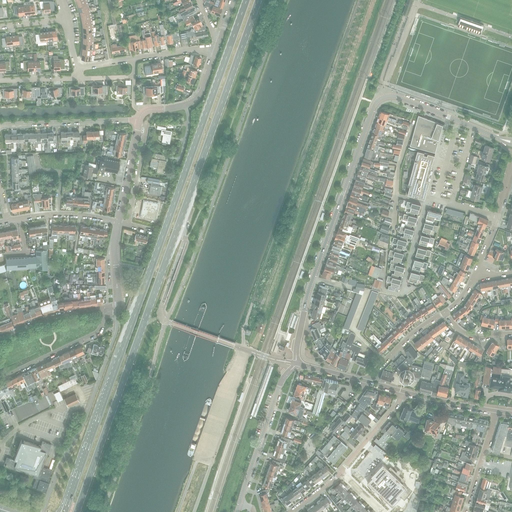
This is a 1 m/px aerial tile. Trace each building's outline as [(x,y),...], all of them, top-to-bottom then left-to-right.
[(408,15),(412,0),(407,0),(403,14),(408,15)] [(50,12),(50,10),(54,10),(53,1),(52,1),(50,1),(48,1),(47,1),(45,1),(43,1),(44,12),(50,12)] [(180,13),(186,10),(188,8),(193,6),(190,1),(187,2),(183,4),(184,7),(178,10),(180,13)] [(31,14),(30,12),(35,12),(34,3),(23,5),(25,15),(31,14)] [(18,14),(18,15),(25,15),(23,5),(13,6),(14,14),(18,14)] [(188,13),(182,16),(184,20),(190,17),(189,15),(196,11),(193,6),(188,8),(186,10),(188,13)] [(220,16),(222,9),(213,6),(211,12),(216,13),(216,14),(220,16)] [(190,17),(184,20),(186,25),(191,22),(194,28),(191,30),(191,31),(199,30),(198,27),(203,25),(199,17),(195,19),(193,15),(190,17)] [(483,25),(460,17),(457,26),(480,34),(483,25)] [(205,31),(205,29),(199,30),(191,31),(186,32),(187,37),(192,36),(193,40),(197,39),(197,37),(207,35),(207,30),(205,31)] [(167,35),(166,30),(164,31),(165,39),(166,39),(167,43),(173,42),(173,40),(179,38),(178,33),(167,35)] [(39,32),(40,34),(36,34),(37,43),(47,41),(46,31),(39,32)] [(57,40),(56,32),(52,32),(52,31),(46,31),(47,41),(57,40)] [(155,35),(154,31),(151,31),(152,37),(153,37),(154,45),(160,44),(158,36),(158,35),(155,35)] [(23,44),(22,36),(18,36),(18,34),(12,35),(13,45),(23,44)] [(141,47),(140,39),(139,34),(135,35),(136,36),(127,38),(129,48),(132,47),(132,49),(141,47)] [(6,36),(6,37),(2,38),(3,46),(13,45),(12,35),(6,36)] [(117,46),(116,43),(110,45),(112,53),(126,50),(125,48),(126,48),(125,46),(125,45),(117,46)] [(199,57),(191,54),(188,62),(198,65),(199,64),(201,57),(200,57),(201,56),(199,56),(199,57)] [(54,70),(60,69),(60,68),(64,68),(64,60),(64,59),(62,59),(61,59),(59,58),(58,58),(58,56),(53,56),(54,70)] [(28,69),(28,70),(34,70),(33,60),(23,60),(23,69),(28,69)] [(40,70),(40,69),(44,68),(44,60),(33,60),(34,70),(40,70)] [(0,71),(5,71),(5,70),(10,69),(9,61),(0,61),(0,71)] [(146,74),(162,72),(161,62),(151,63),(151,65),(144,66),(146,74)] [(185,73),(195,76),(197,70),(195,69),(196,67),(189,64),(188,64),(185,64),(184,67),(187,68),(187,67),(190,68),(189,71),(186,70),(185,73)] [(186,81),(192,83),(195,76),(185,73),(184,76),(187,77),(186,81)] [(130,94),(130,85),(131,85),(131,84),(115,85),(116,85),(116,94),(130,94)] [(106,94),(106,86),(108,85),(90,86),(91,86),(91,95),(96,95),(96,94),(106,94)] [(28,88),(25,87),(23,86),(24,87),(23,89),(22,89),(22,95),(24,95),(24,98),(37,97),(37,95),(39,95),(39,87),(40,87),(40,86),(38,87),(35,86),(33,87),(31,87),(28,88)] [(84,95),(84,86),(85,86),(68,86),(68,87),(69,87),(69,95),(84,95)] [(146,95),(151,96),(151,86),(143,87),(143,93),(146,93),(146,95)] [(151,86),(151,96),(157,95),(157,92),(160,92),(159,86),(151,86)] [(61,96),(61,87),(62,87),(47,87),(48,87),(48,96),(61,96)] [(17,97),(16,88),(18,88),(1,88),(1,89),(2,89),(3,97),(17,97)] [(390,120),(391,118),(389,117),(388,118),(389,113),(380,110),(378,116),(390,120)] [(440,134),(443,124),(418,115),(410,145),(435,152),(438,142),(437,142),(440,134)] [(387,121),(393,124),(394,121),(390,120),(378,116),(377,121),(385,124),(387,120),(388,120),(387,121)] [(387,130),(388,128),(385,128),(385,129),(384,128),(385,124),(377,121),(375,126),(384,129),(387,130)] [(169,143),(171,131),(165,130),(166,127),(157,126),(156,129),(161,130),(161,134),(163,135),(162,141),(166,142),(166,143),(169,143)] [(382,133),(384,129),(375,126),(373,132),(382,135),(385,135),(386,134),(383,132),(383,134),(382,133)] [(125,139),(126,134),(118,132),(118,131),(109,129),(105,129),(105,135),(108,136),(115,137),(125,139)] [(92,131),(93,138),(99,138),(99,141),(102,141),(102,134),(99,134),(99,130),(92,131)] [(79,135),(79,131),(73,132),(73,139),(79,138),(79,144),(82,144),(82,135),(79,135)] [(86,138),(93,138),(92,131),(86,131),(86,135),(83,135),(83,142),(86,142),(86,138)] [(49,143),(50,143),(50,140),(53,140),(53,142),(56,142),(56,135),(53,135),(53,132),(47,133),(47,143),(49,143)] [(58,142),(65,142),(67,142),(67,132),(60,132),(61,135),(57,135),(58,142)] [(379,140),(381,136),(373,132),(371,137),(379,140)] [(483,151),(492,154),(493,148),(485,145),(483,151)] [(377,150),(373,149),(367,147),(364,155),(374,158),(376,153),(379,154),(380,151),(377,150)] [(427,155),(424,154),(424,152),(417,150),(415,158),(417,159),(417,161),(415,160),(408,184),(410,184),(407,194),(414,196),(415,194),(418,195),(418,197),(424,199),(427,191),(426,191),(427,189),(429,181),(428,180),(431,169),(432,166),(431,166),(432,165),(431,165),(432,163),(434,155),(428,153),(427,155)] [(490,160),(492,154),(483,151),(481,158),(490,160)] [(160,159),(161,155),(155,153),(154,158),(151,158),(150,166),(157,167),(156,172),(164,173),(166,160),(160,159)] [(93,167),(91,173),(97,174),(98,171),(104,172),(105,172),(105,171),(106,171),(106,172),(107,172),(107,171),(108,171),(108,172),(109,172),(110,172),(110,173),(111,173),(111,172),(112,172),(112,173),(113,173),(113,172),(114,173),(114,174),(115,174),(115,173),(116,173),(116,174),(117,174),(117,173),(118,169),(119,170),(120,166),(119,166),(120,162),(119,162),(120,161),(119,161),(119,162),(117,161),(117,160),(117,161),(115,161),(115,160),(115,161),(113,160),(113,159),(113,160),(111,160),(111,159),(111,160),(109,160),(109,159),(107,159),(108,158),(107,158),(107,157),(101,156),(101,158),(98,157),(96,164),(89,163),(88,166),(93,167)] [(361,165),(369,168),(372,161),(363,158),(361,165)] [(477,171),(486,173),(488,167),(479,164),(477,171)] [(91,173),(93,167),(88,166),(85,165),(83,176),(79,175),(78,178),(85,180),(86,176),(90,177),(91,173)] [(376,173),(368,170),(369,168),(361,165),(359,170),(375,176),(376,173)] [(374,179),(375,176),(359,170),(357,175),(365,178),(366,176),(374,179)] [(484,180),(486,173),(477,171),(476,177),(484,180)] [(355,181),(364,183),(365,178),(357,175),(355,181)] [(161,187),(158,186),(158,181),(147,179),(147,182),(153,183),(152,185),(150,185),(149,193),(159,195),(161,187)] [(19,187),(19,184),(22,184),(22,181),(19,181),(12,181),(12,188),(13,187),(13,190),(20,189),(20,187),(19,187)] [(104,191),(114,194),(115,188),(103,186),(104,184),(101,184),(101,187),(103,188),(102,191),(104,191)] [(472,190),(481,193),(482,186),(474,184),(472,190)] [(69,193),(69,189),(66,189),(67,186),(62,186),(62,192),(66,192),(65,196),(66,196),(66,205),(71,205),(72,195),(72,192),(69,193)] [(361,192),(362,192),(363,189),(362,189),(354,186),(352,191),(360,194),(361,192)] [(479,199),(481,193),(472,190),(470,197),(479,199)] [(365,196),(360,194),(352,191),(350,196),(358,199),(359,197),(364,199),(365,196)] [(27,197),(27,194),(24,195),(25,201),(22,201),(24,209),(29,208),(28,201),(32,200),(31,197),(27,197)] [(49,206),(48,198),(37,199),(37,194),(33,194),(33,197),(34,197),(35,202),(42,202),(42,207),(49,206)] [(366,208),(367,206),(357,202),(358,199),(350,196),(348,201),(365,208),(366,208)] [(13,201),(12,197),(10,198),(12,211),(18,210),(16,202),(16,200),(13,201)] [(364,213),(366,208),(365,208),(348,201),(346,206),(363,213),(364,213)] [(407,214),(414,216),(415,213),(418,214),(421,204),(407,201),(406,207),(411,208),(410,211),(408,211),(407,214)] [(155,217),(157,206),(151,205),(149,212),(141,210),(141,213),(147,214),(146,218),(150,219),(150,216),(155,217)] [(363,215),(363,213),(346,206),(344,212),(352,214),(352,215),(354,211),(363,215)] [(440,219),(441,213),(428,209),(425,219),(434,221),(435,218),(440,219)] [(351,220),(352,217),(351,217),(352,214),(344,212),(342,217),(351,220)] [(479,216),(476,215),(470,212),(469,217),(468,218),(474,221),(485,225),(486,226),(488,220),(480,216),(479,216)] [(414,216),(407,214),(404,213),(402,219),(407,220),(407,224),(405,223),(404,226),(411,228),(412,225),(415,226),(417,217),(414,216)] [(351,220),(342,217),(340,223),(348,225),(349,223),(350,223),(351,220)] [(474,223),(478,225),(476,228),(477,228),(483,231),(485,225),(474,221),(474,223)] [(436,231),(438,225),(425,222),(422,231),(430,233),(431,230),(436,231)] [(353,227),(348,225),(340,223),(339,228),(347,231),(351,232),(353,227)] [(49,239),(53,239),(54,239),(54,236),(57,236),(57,234),(58,225),(52,224),(51,236),(49,236),(49,239)] [(400,239),(407,240),(408,237),(411,238),(414,229),(411,228),(404,226),(400,225),(399,231),(404,233),(403,236),(401,235),(400,239)] [(107,236),(108,231),(103,230),(104,229),(98,228),(96,237),(100,237),(99,243),(102,244),(103,241),(102,241),(103,236),(107,236)] [(346,234),(347,231),(339,228),(337,233),(355,240),(357,241),(359,237),(349,234),(349,235),(346,234)] [(472,233),(481,237),(483,231),(477,228),(475,232),(472,231),(472,233)] [(12,237),(12,239),(13,239),(16,238),(17,242),(19,241),(17,229),(11,230),(12,237)] [(335,238),(346,242),(355,245),(356,240),(355,240),(337,233),(335,238)] [(388,242),(389,236),(382,233),(380,239),(388,242)] [(478,242),(481,237),(472,233),(471,235),(473,236),(472,240),(478,242)] [(146,243),(147,237),(136,234),(133,244),(136,244),(137,241),(146,243)] [(433,244),(435,238),(421,234),(419,243),(427,246),(428,242),(433,244)] [(407,240),(400,239),(393,237),(392,243),(397,244),(396,247),(394,247),(393,250),(400,252),(401,249),(404,250),(407,240)] [(437,245),(446,249),(449,243),(439,239),(437,245)] [(476,248),(478,242),(472,240),(470,239),(469,242),(468,245),(470,245),(476,248)] [(340,250),(341,246),(333,243),(331,249),(345,254),(349,255),(349,253),(344,251),(344,250),(342,250),(340,250)] [(466,246),(466,247),(468,248),(467,251),(473,254),(476,248),(470,245),(468,245),(467,244),(466,246)] [(430,256),(431,250),(418,246),(415,256),(423,258),(424,255),(430,256)] [(345,256),(345,254),(331,249),(329,254),(338,257),(339,254),(345,256)] [(401,262),(403,253),(400,252),(393,250),(390,249),(388,255),(394,256),(393,260),(391,259),(390,263),(391,263),(397,264),(398,261),(401,262)] [(506,253),(496,249),(495,251),(490,249),(488,255),(494,258),(494,256),(503,260),(506,253)] [(38,250),(36,250),(36,257),(6,258),(6,264),(6,269),(36,268),(36,269),(48,271),(47,250),(43,250),(38,250)] [(470,263),(472,257),(461,253),(459,259),(462,260),(470,263)] [(100,258),(100,255),(94,254),(94,261),(96,261),(96,264),(104,264),(104,258),(100,258)] [(338,257),(329,254),(327,259),(336,262),(338,257)] [(343,271),(344,268),(341,267),(335,265),(336,262),(327,259),(326,264),(339,269),(343,271)] [(426,268),(428,262),(414,259),(412,268),(420,270),(421,267),(426,268)] [(467,270),(470,263),(462,260),(459,259),(456,265),(467,270)] [(404,266),(397,264),(391,263),(389,269),(395,270),(394,273),(392,273),(391,276),(398,278),(399,275),(402,276),(404,266)] [(324,269),(335,273),(337,274),(339,269),(326,264),(324,269)] [(378,278),(381,268),(375,266),(371,276),(378,278)] [(453,276),(461,280),(464,276),(463,275),(465,272),(459,269),(459,268),(457,272),(458,272),(457,274),(455,272),(453,276)] [(330,274),(334,275),(335,273),(324,269),(322,275),(329,278),(330,274)] [(423,281),(424,275),(411,271),(408,280),(417,283),(417,279),(423,281)] [(461,280),(453,276),(449,274),(448,276),(454,280),(452,282),(458,285),(461,280)] [(398,278),(391,276),(388,275),(386,281),(391,282),(390,286),(389,285),(388,289),(394,290),(395,287),(399,288),(401,279),(398,278)] [(448,283),(449,281),(443,277),(441,281),(444,285),(446,282),(448,283)] [(458,285),(452,282),(449,281),(448,283),(450,284),(448,287),(454,291),(458,285)] [(484,289),(487,289),(486,283),(480,284),(478,285),(476,287),(477,288),(480,291),(481,290),(481,291),(484,290),(484,289)] [(441,284),(439,286),(441,289),(442,289),(449,298),(451,296),(441,284)] [(331,294),(331,292),(327,291),(327,287),(319,285),(318,291),(326,293),(331,294)] [(471,295),(477,299),(481,293),(475,289),(471,295)] [(324,300),(326,293),(318,291),(316,298),(324,300)] [(446,300),(441,293),(437,296),(436,294),(431,297),(433,299),(438,306),(446,300)] [(58,299),(57,294),(55,295),(56,300),(58,310),(65,309),(64,302),(59,303),(59,299),(58,299)] [(473,305),(477,299),(471,295),(467,301),(473,305)] [(55,300),(55,297),(51,298),(51,297),(49,297),(50,298),(50,301),(51,300),(53,312),(58,310),(56,300),(55,300)] [(67,297),(64,297),(64,299),(63,300),(64,302),(65,309),(73,308),(71,298),(69,298),(69,297),(67,297)] [(50,301),(50,298),(39,302),(43,314),(48,313),(53,312),(51,300),(50,301)] [(36,307),(33,300),(31,301),(31,302),(37,317),(42,315),(39,305),(36,307)] [(469,312),(473,305),(467,301),(463,307),(469,312)] [(29,310),(32,319),(37,317),(31,302),(29,302),(32,308),(29,309),(29,310)] [(432,302),(426,306),(429,312),(436,308),(432,302)] [(8,317),(10,316),(12,315),(8,303),(3,304),(8,317)] [(321,312),(323,306),(314,304),(313,310),(321,312)] [(26,321),(32,319),(29,310),(29,309),(27,306),(25,307),(26,311),(23,313),(26,321)] [(426,306),(420,310),(424,315),(429,312),(426,306)] [(458,311),(462,317),(469,312),(463,307),(458,311)] [(319,318),(321,312),(313,310),(311,316),(319,318)] [(418,319),(424,315),(420,310),(414,313),(418,319)] [(23,313),(23,312),(17,314),(17,311),(14,312),(15,315),(12,315),(10,316),(11,318),(13,325),(26,321),(23,313)] [(456,321),(462,317),(458,311),(452,315),(456,321)] [(412,323),(418,319),(414,313),(413,314),(408,318),(412,323)] [(487,325),(489,318),(483,317),(483,315),(481,315),(481,316),(480,319),(482,319),(481,324),(487,325)] [(10,321),(9,318),(0,322),(0,321),(0,327),(2,332),(13,327),(11,321),(10,321)] [(407,328),(412,323),(408,318),(402,323),(407,328)] [(495,320),(489,318),(487,325),(493,327),(494,322),(497,322),(497,318),(495,318),(495,320)] [(497,318),(497,322),(499,323),(499,327),(506,327),(505,320),(500,320),(500,319),(497,318)] [(262,332),(266,322),(260,319),(256,330),(262,332)] [(319,332),(325,330),(323,324),(320,325),(319,321),(312,324),(313,328),(310,329),(314,338),(321,335),(319,332)] [(439,324),(445,333),(448,331),(445,328),(448,326),(444,321),(439,324)] [(402,333),(407,328),(402,323),(397,328),(402,333)] [(446,337),(447,335),(445,333),(439,324),(434,328),(438,333),(440,332),(443,335),(444,335),(446,337)] [(397,338),(402,333),(397,328),(392,333),(397,338)] [(436,335),(438,333),(434,328),(429,332),(434,338),(436,336),(436,335)] [(447,335),(451,338),(454,332),(450,329),(448,331),(445,333),(447,335)] [(434,338),(429,332),(424,336),(429,342),(434,338)] [(392,343),(397,338),(392,333),(387,338),(392,343)] [(459,343),(463,337),(458,334),(455,339),(451,346),(453,347),(457,342),(459,343)] [(321,337),(320,336),(314,341),(318,347),(325,343),(321,338),(322,337),(321,336),(321,337)] [(424,346),(429,342),(424,336),(419,339),(424,346)] [(461,348),(463,349),(464,347),(465,346),(468,340),(463,337),(459,343),(458,346),(461,348)] [(386,347),(392,343),(387,338),(382,343),(386,347)] [(419,349),(424,346),(419,339),(414,343),(419,349)] [(470,349),(473,343),(468,340),(465,346),(470,349)] [(344,347),(346,342),(343,341),(341,346),(342,346),(341,349),(337,348),(336,351),(335,354),(331,362),(337,365),(344,347)] [(489,346),(496,350),(499,345),(492,341),(489,346)] [(381,353),(386,347),(382,343),(376,348),(381,353)] [(472,353),(473,354),(474,354),(478,347),(473,343),(470,349),(472,351),(471,353),(472,353)] [(104,347),(94,344),(93,347),(89,345),(86,351),(97,355),(98,352),(101,354),(104,347)] [(330,350),(325,344),(318,350),(325,358),(330,350)] [(79,358),(85,355),(80,346),(74,348),(78,355),(79,358)] [(406,359),(411,364),(414,362),(411,359),(417,354),(411,346),(405,351),(409,356),(406,359)] [(493,355),(496,350),(489,346),(486,351),(493,355)] [(345,355),(348,348),(344,347),(337,365),(347,370),(350,361),(348,361),(350,357),(345,355)] [(477,355),(477,356),(477,357),(478,358),(481,354),(483,350),(478,347),(474,354),(477,355)] [(74,363),(76,362),(74,357),(78,355),(74,348),(69,351),(72,359),(73,361),(74,363)] [(335,354),(336,351),(331,348),(330,350),(325,358),(325,359),(331,362),(335,354)] [(70,365),(68,360),(72,359),(69,351),(62,354),(66,363),(67,363),(68,366),(70,365)] [(358,352),(356,351),(355,351),(352,359),(355,360),(355,362),(365,366),(368,359),(364,357),(364,358),(357,355),(358,352)] [(64,367),(64,368),(68,366),(67,363),(66,363),(62,354),(59,356),(64,367)] [(60,368),(64,367),(59,356),(53,359),(52,360),(55,366),(59,365),(60,368)] [(403,361),(407,365),(411,366),(410,371),(410,372),(411,373),(412,374),(412,375),(412,376),(412,377),(411,378),(418,380),(422,367),(412,365),(411,364),(406,359),(404,361),(403,361)] [(57,371),(55,366),(52,360),(44,364),(48,371),(49,370),(50,371),(53,370),(54,372),(57,371)] [(430,377),(434,363),(424,360),(420,375),(430,377)] [(405,370),(407,365),(403,361),(402,363),(400,365),(398,367),(403,372),(403,371),(404,371),(405,371),(405,370)] [(48,371),(44,364),(37,367),(41,378),(47,374),(48,376),(51,374),(50,371),(49,370),(48,371)] [(403,371),(403,372),(402,373),(401,374),(401,375),(401,376),(401,377),(402,378),(402,379),(403,380),(404,380),(405,381),(406,381),(407,381),(408,381),(409,380),(410,380),(410,379),(411,378),(412,377),(412,376),(412,375),(412,374),(411,373),(410,372),(410,371),(411,366),(407,365),(405,370),(405,371),(404,371),(403,371)] [(510,388),(511,388),(511,368),(502,367),(493,366),(492,368),(491,368),(491,366),(485,365),(483,382),(489,383),(489,382),(490,382),(490,385),(499,387),(498,388),(510,390),(510,388)] [(35,381),(40,379),(35,368),(30,371),(35,381)] [(448,382),(453,370),(445,368),(440,381),(439,384),(436,394),(440,395),(441,394),(446,396),(449,387),(445,386),(447,382),(448,382)] [(390,383),(391,381),(393,374),(385,371),(383,370),(380,379),(390,383)] [(33,389),(35,388),(34,387),(35,387),(33,382),(35,381),(30,371),(26,372),(31,383),(33,387),(33,389)] [(33,387),(31,383),(26,372),(22,374),(26,383),(27,385),(29,389),(33,387)] [(462,374),(462,373),(459,372),(459,373),(458,373),(457,379),(457,378),(456,381),(457,381),(455,391),(460,391),(459,392),(463,393),(462,394),(467,395),(468,390),(470,390),(470,387),(469,386),(469,385),(464,384),(465,381),(462,381),(464,374),(462,374)] [(24,384),(26,383),(22,374),(17,377),(20,384),(23,382),(24,384)] [(311,382),(313,376),(305,374),(303,381),(311,382)] [(434,381),(435,379),(436,376),(433,375),(431,383),(422,381),(419,390),(431,393),(434,381)] [(321,387),(321,384),(323,378),(313,376),(311,382),(311,383),(316,385),(316,386),(321,387)] [(22,388),(20,384),(17,377),(11,379),(14,386),(19,384),(19,385),(19,387),(20,389),(22,388)] [(316,396),(312,411),(312,413),(313,413),(317,414),(324,389),(330,390),(330,393),(335,394),(335,391),(337,381),(332,380),(324,378),(322,383),(323,383),(320,389),(319,388),(318,391),(316,396)] [(11,388),(14,386),(11,379),(5,382),(10,391),(11,394),(13,393),(12,389),(11,388)] [(439,384),(440,381),(435,379),(434,381),(431,393),(436,394),(439,384)] [(6,389),(7,392),(10,391),(5,382),(0,384),(3,391),(6,389)] [(295,389),(304,392),(305,393),(306,390),(305,390),(306,386),(301,385),(301,384),(298,383),(298,384),(297,383),(295,389)] [(364,405),(366,406),(367,403),(370,404),(372,397),(376,398),(377,391),(366,388),(358,400),(359,402),(364,405)] [(303,395),(304,392),(295,389),(295,390),(294,389),(293,392),(294,392),(293,395),(303,398),(304,396),(303,395)] [(68,406),(79,401),(75,393),(64,398),(68,406)] [(383,404),(385,395),(379,393),(377,402),(374,402),(372,407),(378,408),(379,403),(383,404)] [(0,398),(6,411),(9,410),(3,397),(0,397),(0,398)] [(304,406),(299,405),(300,402),(292,399),(292,400),(291,400),(291,402),(290,404),(303,408),(304,406)] [(303,409),(303,408),(290,404),(289,406),(288,409),(289,409),(288,410),(296,413),(296,414),(301,416),(303,409)] [(362,408),(357,405),(350,415),(352,416),(357,419),(362,412),(366,406),(364,405),(362,408)] [(407,418),(419,423),(424,415),(404,407),(400,416),(401,416),(400,418),(406,421),(407,418)] [(366,425),(370,420),(362,412),(357,419),(357,420),(360,422),(361,421),(366,425)] [(451,423),(451,424),(454,425),(453,426),(455,426),(456,423),(454,423),(455,420),(456,420),(457,414),(449,412),(447,422),(451,423)] [(350,415),(348,413),(343,419),(347,422),(352,416),(350,415)] [(455,426),(460,428),(461,424),(463,415),(457,414),(456,420),(455,420),(454,423),(456,423),(455,426)] [(284,422),(293,425),(294,421),(295,421),(295,422),(297,423),(298,420),(286,416),(285,419),(285,418),(284,421),(284,422)] [(333,432),(338,427),(343,421),(339,417),(329,429),(328,428),(324,433),(329,437),(333,432)] [(435,420),(427,418),(426,420),(425,420),(424,422),(425,423),(426,423),(425,427),(424,427),(424,429),(425,430),(426,431),(427,430),(432,431),(431,432),(434,433),(433,436),(435,436),(434,437),(437,438),(440,439),(441,434),(439,433),(439,430),(440,426),(439,426),(440,422),(434,421),(435,420)] [(475,431),(474,431),(471,441),(477,442),(478,438),(483,439),(486,426),(488,420),(478,418),(475,431)] [(360,433),(364,428),(359,423),(360,422),(357,420),(355,422),(358,424),(354,428),(360,433)] [(397,427),(389,420),(385,426),(382,431),(384,433),(378,439),(376,437),(374,440),(386,450),(388,448),(386,446),(388,443),(385,441),(392,433),(398,439),(404,431),(398,426),(397,427)] [(506,439),(508,423),(509,423),(501,421),(492,450),(499,453),(499,452),(501,452),(504,443),(503,442),(504,439),(506,439)] [(293,425),(284,422),(284,424),(283,424),(282,427),(291,430),(292,428),(292,426),(293,426),(293,427),(295,428),(296,426),(293,425)] [(352,431),(346,425),(343,429),(344,430),(349,434),(350,433),(355,438),(360,433),(354,428),(352,431)] [(293,437),(294,435),(292,434),(290,433),(291,430),(282,427),(281,430),(281,433),(293,437)] [(277,444),(285,447),(287,443),(290,444),(290,442),(291,439),(282,436),(281,439),(279,438),(278,440),(277,440),(276,443),(277,443),(277,444)] [(333,461),(340,454),(346,446),(334,436),(321,451),(333,461)] [(40,447),(21,440),(14,459),(10,458),(8,464),(6,463),(5,466),(28,474),(33,476),(33,477),(35,478),(32,487),(44,491),(45,491),(46,490),(45,490),(49,479),(48,478),(51,470),(43,467),(51,444),(42,441),(40,447)] [(467,449),(477,452),(478,449),(479,446),(471,444),(472,441),(466,440),(465,444),(467,445),(468,446),(467,449)] [(292,449),(285,447),(277,444),(276,446),(275,446),(274,449),(283,452),(285,448),(286,448),(286,449),(292,451),(292,449)] [(282,456),(283,452),(274,449),(273,452),(274,452),(273,454),(275,455),(274,457),(284,461),(286,457),(283,456),(282,456)] [(476,455),(477,452),(467,449),(466,451),(465,452),(463,451),(461,456),(467,458),(468,455),(475,457),(476,454),(476,455)] [(457,464),(458,464),(472,469),(473,464),(471,463),(472,460),(461,456),(460,459),(464,461),(463,463),(458,462),(457,464)] [(269,467),(277,470),(279,466),(280,466),(280,467),(282,468),(283,466),(279,465),(280,462),(272,459),(271,462),(270,464),(269,464),(268,466),(269,466),(269,467)] [(321,463),(319,461),(317,463),(321,469),(326,476),(330,473),(329,472),(330,471),(326,465),(324,466),(321,463)] [(372,476),(367,482),(392,505),(401,496),(399,495),(407,487),(382,463),(371,475),(372,476)] [(470,474),(472,469),(458,464),(457,467),(462,469),(461,471),(470,474)] [(277,470),(269,467),(268,469),(267,469),(266,472),(275,475),(277,471),(278,472),(278,473),(280,473),(281,471),(277,470)] [(323,478),(326,476),(321,469),(316,472),(321,478),(322,477),(323,478)] [(469,479),(470,474),(461,471),(460,472),(461,472),(460,477),(469,479)] [(278,482),(279,480),(274,478),(275,475),(266,472),(265,475),(266,475),(265,478),(274,481),(278,482)] [(319,479),(321,478),(316,472),(312,476),(317,483),(320,481),(319,479)] [(467,485),(468,480),(454,476),(454,475),(452,474),(451,477),(458,479),(457,482),(467,485)] [(317,483),(312,476),(309,478),(307,477),(306,478),(307,480),(311,485),(313,484),(314,486),(317,483)] [(489,489),(491,482),(497,484),(498,481),(491,479),(483,477),(480,487),(487,489),(487,488),(489,489)] [(274,481),(265,478),(264,478),(263,481),(264,481),(263,483),(262,486),(266,487),(267,487),(268,487),(269,485),(276,488),(276,485),(273,484),(274,481)] [(309,487),(311,485),(307,480),(302,483),(307,490),(310,488),(309,487)] [(465,491),(466,486),(452,481),(452,484),(456,485),(455,488),(465,491)] [(339,492),(345,486),(340,482),(333,490),(335,491),(336,490),(339,492)] [(304,493),(307,490),(302,483),(297,487),(301,493),(303,491),(304,493)] [(343,497),(348,492),(346,490),(347,489),(345,486),(339,492),(343,497)] [(300,494),(301,493),(297,487),(292,491),(298,498),(301,495),(300,494)] [(261,500),(268,498),(267,496),(268,496),(267,492),(268,492),(267,488),(261,490),(262,493),(259,494),(261,500)] [(453,501),(461,503),(463,496),(460,495),(461,491),(452,488),(451,493),(455,494),(453,501)] [(485,498),(487,490),(480,488),(478,496),(485,498)] [(294,500),(298,498),(292,491),(288,494),(292,500),(293,499),(294,500)] [(348,492),(343,497),(340,499),(342,501),(345,498),(347,501),(353,495),(350,492),(349,493),(348,492)] [(287,505),(291,502),(290,501),(292,500),(288,494),(283,498),(283,499),(281,501),(284,504),(286,502),(287,503),(286,504),(287,505)] [(352,505),(357,500),(355,499),(356,497),(353,495),(347,501),(352,505)] [(320,499),(325,506),(330,503),(325,497),(324,498),(323,497),(320,499)] [(263,506),(270,505),(268,498),(261,500),(263,506)] [(320,510),(325,506),(320,499),(316,502),(317,503),(316,504),(320,510)] [(356,509),(362,503),(359,500),(358,501),(357,500),(352,505),(356,509)] [(459,510),(461,503),(453,501),(450,507),(446,506),(445,510),(451,511),(454,511),(456,509),(459,510)] [(475,506),(488,510),(489,505),(485,504),(476,501),(475,506)] [(358,511),(361,511),(365,508),(364,507),(365,506),(362,503),(356,509),(358,511)]
